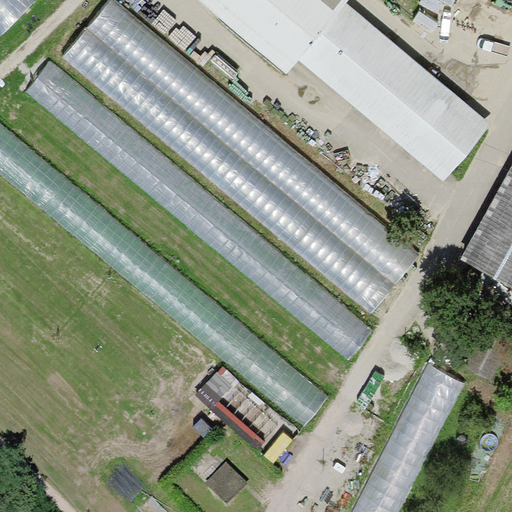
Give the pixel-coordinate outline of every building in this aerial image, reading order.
[(410,248),(118,0),(102,0),(88,16),(389,273),(410,248)] [(216,0),(285,57),(296,45),(333,0),(216,0)] [(346,0),(333,0),(296,45),(441,165),(484,114),(346,0)] [(390,277),(84,22),(64,47),(369,302),(390,277)] [(370,320),(51,55),(28,82),(348,347),(370,320)] [(327,384),(0,118),(0,163),(305,411),(327,384)] [(511,152),(459,246),(507,273),(491,300),(495,303),(464,358),(482,368),(511,315),(511,308),(508,307),(511,299),(511,152)] [(395,511),(465,375),(426,356),(346,511),(395,511)] [(241,478),(224,459),(206,476),(224,495),(241,478)]
